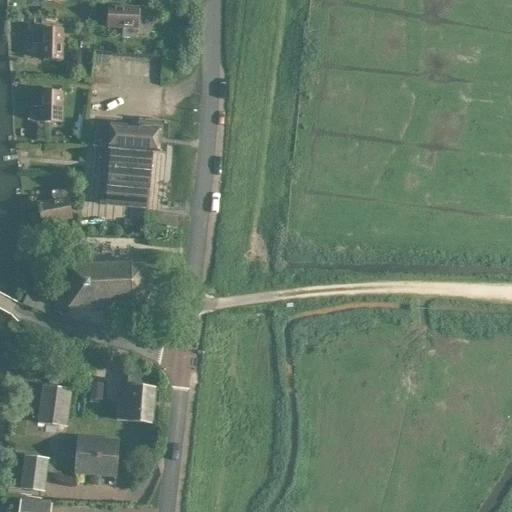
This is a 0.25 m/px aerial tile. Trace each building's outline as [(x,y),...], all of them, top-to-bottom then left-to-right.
[(134,16),(134,0),(105,0),(104,14),(119,15),(119,25),(132,26),(133,16),(134,16)] [(38,46),(58,47),(59,18),(39,17),(39,18),(28,18),(28,31),(38,32),(38,46)] [(37,109),(57,109),(58,81),(38,80),(38,81),(28,81),(27,94),(38,94),(37,109)] [(106,137),(105,154),(102,192),(142,196),(144,175),(145,175),(148,140),(152,141),(154,117),(107,113),(105,137),(106,137)] [(67,206),(64,186),(63,186),(61,176),(47,179),(49,189),(35,192),(39,211),(67,206)] [(142,290),(150,279),(149,265),(141,255),(127,252),(64,255),(66,297),(130,294),(142,290)] [(24,281),(19,293),(41,301),(46,290),(24,281)] [(88,371),(87,388),(99,389),(100,372),(88,371)] [(115,409),(150,412),(152,378),(128,376),(117,391),(115,409)] [(66,382),(38,380),(35,415),(63,418),(66,382)] [(116,429),(74,426),(71,461),(113,464),(116,429)] [(42,481),(46,447),(22,443),(17,477),(42,481)] [(46,511),(49,491),(17,488),(14,511),(46,511)]
